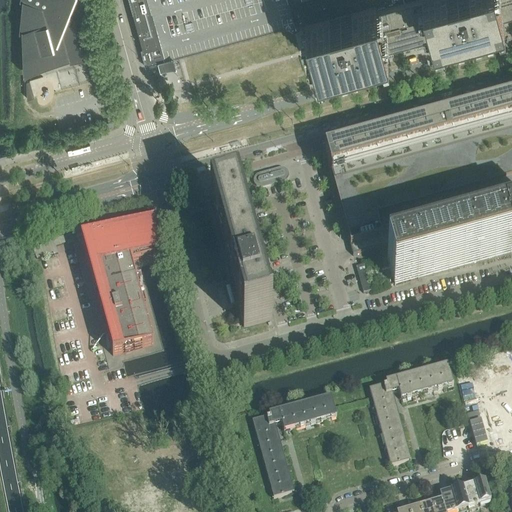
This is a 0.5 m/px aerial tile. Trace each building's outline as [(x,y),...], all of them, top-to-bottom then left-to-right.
[(22,0),(22,4),(21,6),(22,6),(20,24),(19,26),(20,26),(19,30),(20,30),(22,30),(23,51),(22,51),(22,53),(23,53),(23,74),(44,68),(46,68),(57,64),(57,65),(60,64),(69,61),(70,63),(85,59),(84,53),(83,51),(80,40),(80,38),(74,16),(68,14),(67,11),(70,11),(69,9),(68,5),(66,6),(65,4),(68,1),(68,0),(22,0)] [(130,0),(143,47),(141,47),(146,64),(156,61),(158,61),(159,63),(160,67),(161,66),(167,64),(174,63),(175,63),(175,61),(173,57),(176,56),(181,55),(183,54),(196,51),(214,46),(214,47),(216,54),(216,55),(231,51),(234,60),(252,55),(254,55),(254,54),(272,49),(277,48),(274,39),(269,40),(269,39),(267,33),(267,31),(286,26),(293,30),(293,29),(291,28),(293,24),(374,2),(374,1),(379,0),(388,0),(389,4),(390,6),(398,4),(408,1),(410,0),(411,0),(410,0),(130,0)] [(374,4),(304,24),(316,65),(420,36),(416,23),(423,21),(428,20),(422,0),(410,0),(411,0),(410,0),(410,3),(376,12),(374,4)] [(492,17),(501,14),(503,14),(511,11),(511,0),(423,0),(432,33),(445,30),(455,27),(457,27),(457,26),(466,24),(468,23),(478,21),(480,20),(489,17),(490,18),(492,17)] [(333,153),(325,155),(326,158),(349,242),(349,244),(353,257),(511,213),(511,103),(342,150),(333,153)] [(262,177),(261,178),(260,178),(259,178),(258,179),(257,179),(257,180),(256,181),(256,182),(256,183),(256,184),(257,185),(257,186),(258,186),(259,187),(260,187),(261,187),(262,187),(283,181),(284,181),(285,181),(285,180),(286,180),(286,179),(286,178),(287,177),(287,176),(286,175),(286,174),(285,173),(283,172),(282,172),(281,172),(262,177)] [(229,200),(228,196),(230,196),(231,195),(232,195),(232,194),(233,193),(233,192),(233,191),(233,190),(232,189),(232,188),(231,188),(231,187),(230,187),(229,187),(228,187),(227,187),(224,188),(206,193),(205,193),(204,194),(203,195),(203,196),(203,197),(203,198),(203,199),(203,200),(204,200),(204,201),(205,201),(206,202),(207,202),(208,202),(210,201),(210,205),(229,200)] [(244,327),(243,327),(244,329),(272,321),(272,320),(271,320),(240,206),(238,199),(239,199),(238,197),(229,200),(210,205),(210,206),(211,206),(232,285),(221,288),(227,311),(239,308),(244,327)] [(153,346),(130,262),(164,253),(155,220),(81,241),(113,357),(153,346)] [(511,225),(380,262),(381,268),(382,268),(382,271),(390,269),(395,287),(409,283),(511,254),(511,225)] [(71,234),(32,248),(36,257),(57,250),(56,248),(66,244),(67,246),(74,243),(71,234)] [(364,266),(356,268),(363,295),(371,292),(364,266)] [(449,369),(369,391),(390,468),(399,466),(399,468),(411,465),(410,463),(408,463),(390,396),(399,393),(401,402),(453,387),(449,369)] [(332,401),(252,423),(274,500),(282,498),(282,500),(294,497),(293,495),(291,496),(273,428),(282,425),(284,434),(337,419),(332,401)] [(185,511),(171,465),(115,481),(124,511),(185,511)] [(474,486),(479,506),(491,503),(485,483),(474,486)] [(474,486),(463,489),(468,510),(479,506),(474,486)] [(463,489),(451,493),(456,511),(460,511),(468,510),(463,489)] [(456,511),(451,493),(440,496),(442,502),(444,511),(456,511)] [(442,502),(431,505),(432,511),(444,511),(442,502)]
